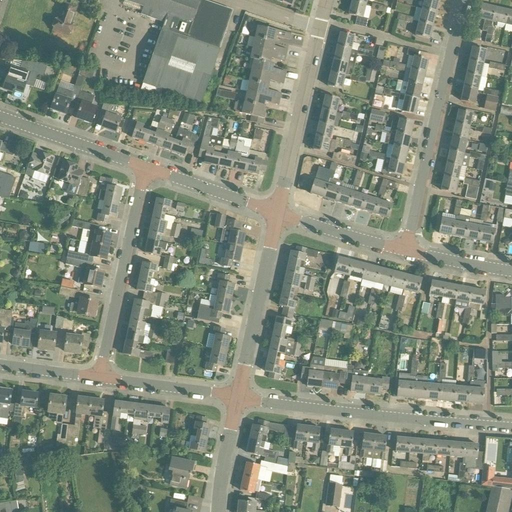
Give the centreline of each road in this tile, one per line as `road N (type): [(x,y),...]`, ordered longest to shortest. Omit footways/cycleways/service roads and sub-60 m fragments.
road 1 (residential): [(511,428),(237,398)]
road 2 (residential): [(405,250),(465,0)]
road 3 (residential): [(277,213),(325,0)]
road 4 (residential): [(99,378),(144,168)]
road 5 (residential): [(237,398),(277,213)]
road 6 (residential): [(144,168),(0,117)]
road 7 (residential): [(277,213),(144,168)]
road 8 (residential): [(237,398),(99,378)]
road 9 (residential): [(405,250),(277,213)]
